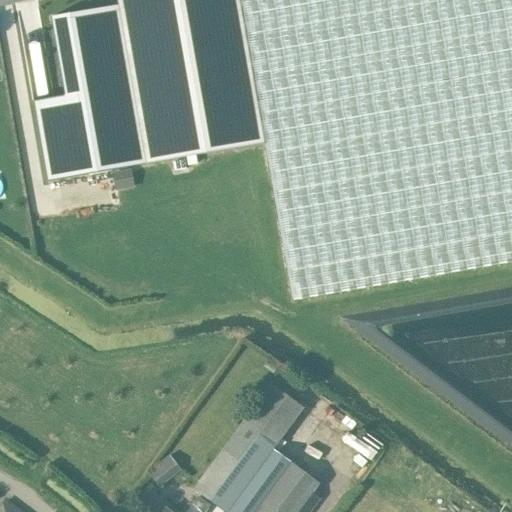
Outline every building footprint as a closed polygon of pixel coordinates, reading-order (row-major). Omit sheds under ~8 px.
[(64,96),(32,102),(46,182),(145,165),(265,144),(292,301),(511,262),(511,0),(115,0),(117,6),(50,18),(64,96)] [(282,371),(271,387),(269,385),(192,490),(223,511),(310,511),(320,499),(312,493),(319,484),(273,451),(314,393),(282,371)] [(146,472),(159,487),(180,469),(167,454),(146,472)] [(162,511),(206,511),(210,508),(197,499),(187,511),(170,511),(165,508),(162,511)] [(21,511),(6,500),(0,508),(0,511),(21,511)]
